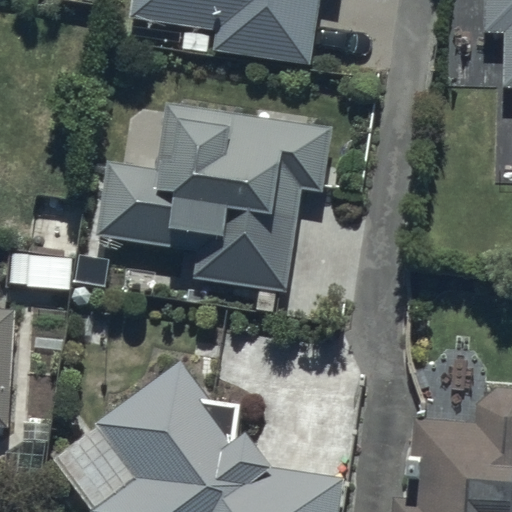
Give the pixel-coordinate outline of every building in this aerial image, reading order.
[(128,0),(126,13),(191,22),(190,29),(181,27),(179,45),(206,49),(208,30),(194,28),(195,22),(214,25),(211,46),(308,60),(316,0),(128,0)] [(511,0),(482,0),(482,25),(502,25),(502,80),(511,80),(511,0)] [(329,122),(164,100),(155,162),(103,155),(93,234),(195,247),(191,276),(285,288),(299,183),(320,186),(329,122)] [(0,423),(5,424),(13,306),(0,305),(0,423)] [(335,511),(340,478),(343,479),(349,480),(361,371),(343,347),(230,341),(228,396),(207,395),(177,356),(94,417),(96,420),(50,453),(93,511),(335,511)] [(476,416),(410,413),(408,449),(402,448),(401,472),(409,473),(408,491),(390,490),(388,511),(511,511),(511,384),(496,384),(476,396),(476,416)]
